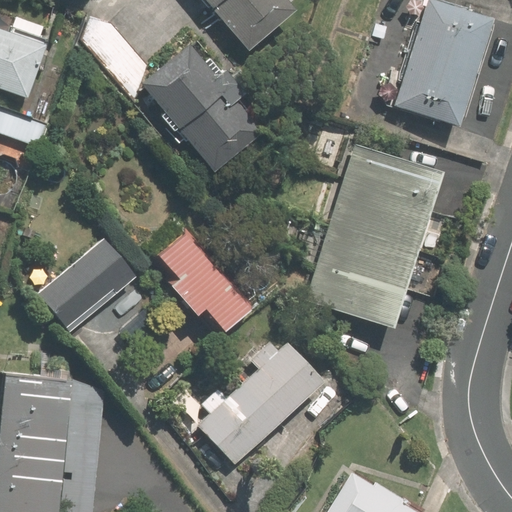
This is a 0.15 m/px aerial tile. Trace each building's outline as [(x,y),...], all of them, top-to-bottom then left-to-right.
[(201,0),(245,52),(293,12),(282,0),(201,0)] [(424,3),(390,109),(450,128),(484,22),(424,3)] [(0,91),(23,100),(43,45),(0,30),(0,91)] [(171,125),(206,169),(254,132),(226,96),(233,90),(215,66),(205,74),(182,44),(133,82),(168,127),(171,125)] [(44,125),(0,108),(0,134),(35,147),(44,125)] [(296,301),(378,328),(429,168),(348,141),(296,301)] [(258,224),(263,206),(249,202),(243,219),(258,224)] [(229,333),(256,310),(187,232),(161,255),(180,277),(174,283),(201,315),(208,308),(229,333)] [(138,277),(106,237),(38,291),(65,326),(73,319),(78,325),(138,277)] [(199,423),(235,463),(326,380),(289,340),(279,349),(271,340),(250,358),(259,368),(228,398),(219,388),(201,404),(209,413),(199,423)] [(8,376),(0,442),(0,511),(91,511),(105,386),(8,376)] [(351,471),(327,511),(420,511),(422,510),(407,502),(408,500),(377,482),(375,485),(351,471)]
